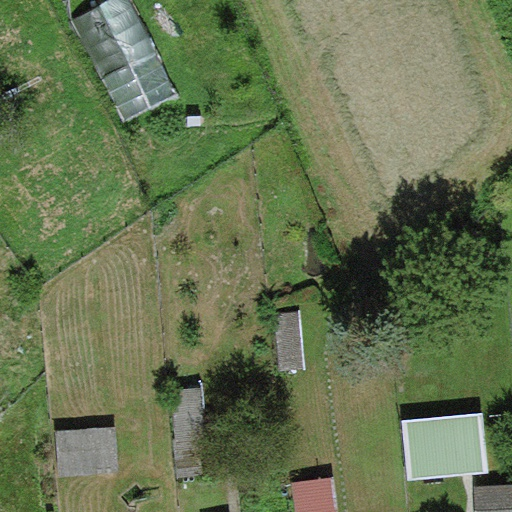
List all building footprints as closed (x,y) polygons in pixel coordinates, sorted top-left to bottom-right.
[(144,7),(89,28),(129,131),(184,109),(144,7)] [(297,295),(269,298),(276,358),(304,355),(297,295)] [(196,370),(171,372),(178,462),(203,460),(196,370)] [(474,401),(399,405),(402,461),(477,457),(474,401)] [(111,410),(53,413),(55,457),(114,454),(111,410)] [(324,462),(288,464),(291,511),(293,511),(327,510),(324,462)] [(511,471),(474,473),(475,510),(511,509),(511,471)]
